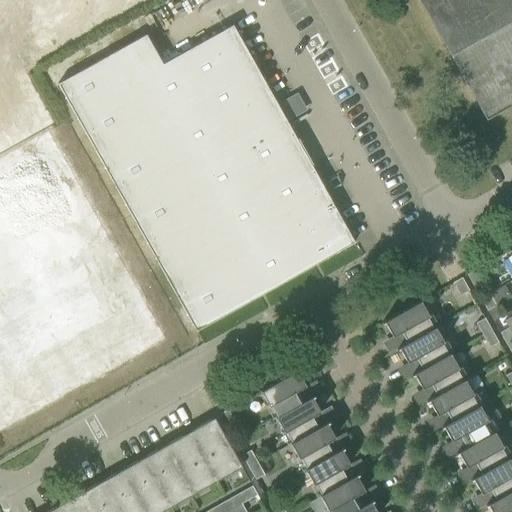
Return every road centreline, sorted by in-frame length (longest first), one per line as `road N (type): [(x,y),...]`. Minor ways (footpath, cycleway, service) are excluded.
road 1 (residential): [(315,307),(0,485)]
road 2 (unclassified): [(453,229),(323,0)]
road 3 (residential): [(315,307),(430,511)]
road 4 (residential): [(453,229),(315,307)]
